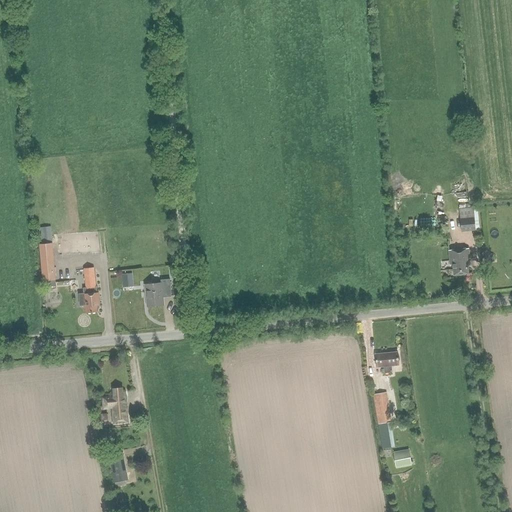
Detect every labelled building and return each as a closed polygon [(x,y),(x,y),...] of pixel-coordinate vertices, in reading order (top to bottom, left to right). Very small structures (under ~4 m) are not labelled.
[(475,230),(473,208),(459,209),(461,232),(475,230)] [(40,242),(54,242),(53,226),(39,226),(40,242)] [(55,280),(52,243),(40,244),(43,281),(55,280)] [(449,250),(450,264),(452,264),(453,275),(469,273),(468,262),(470,262),(468,248),(449,250)] [(98,292),(98,286),(97,286),(95,267),(86,268),(88,287),(84,287),(85,294),(81,294),(82,304),(85,304),(85,308),(88,308),(89,312),(97,311),(96,303),(100,303),(99,292),(98,292)] [(133,287),(132,273),(121,274),(122,288),(133,287)] [(163,297),(171,296),(170,279),(160,280),(160,284),(162,284),(163,297)] [(163,297),(162,284),(145,285),(147,307),(164,305),(163,297)] [(375,354),(376,368),(384,367),(384,373),(392,373),(391,366),(399,365),(397,352),(375,354)] [(126,417),(124,391),(122,391),(121,387),(112,388),(113,396),(102,397),(102,407),(111,407),(112,418),(114,418),(114,421),(117,423),(123,422),(125,420),(124,417),(126,417)] [(385,392),(373,394),(377,424),(390,422),(385,392)] [(396,467),(411,465),(409,449),(393,452),(396,467)] [(110,454),(116,481),(129,479),(124,451),(110,454)]
